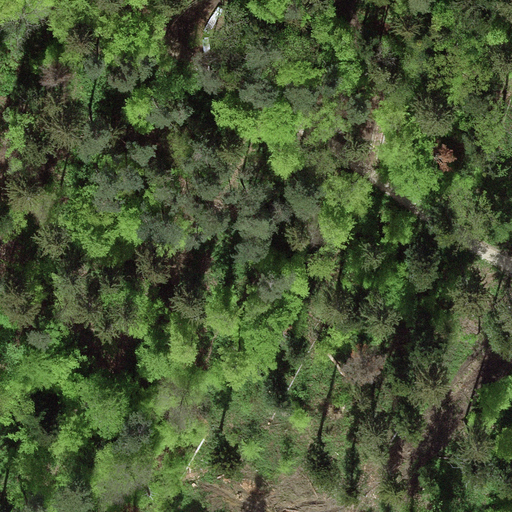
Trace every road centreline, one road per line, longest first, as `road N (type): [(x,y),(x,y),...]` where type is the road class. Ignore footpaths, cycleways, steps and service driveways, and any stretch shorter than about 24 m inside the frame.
road 1 (track): [(511,252),(89,0)]
road 2 (track): [(49,0),(66,69),(0,223)]
